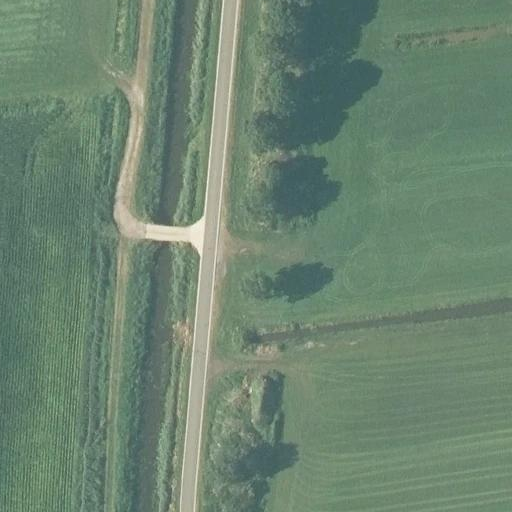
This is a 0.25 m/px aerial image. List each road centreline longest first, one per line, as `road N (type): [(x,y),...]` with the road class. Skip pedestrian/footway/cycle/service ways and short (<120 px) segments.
road 1 (unclassified): [(192,511),(230,0)]
road 2 (track): [(142,0),(104,511)]
